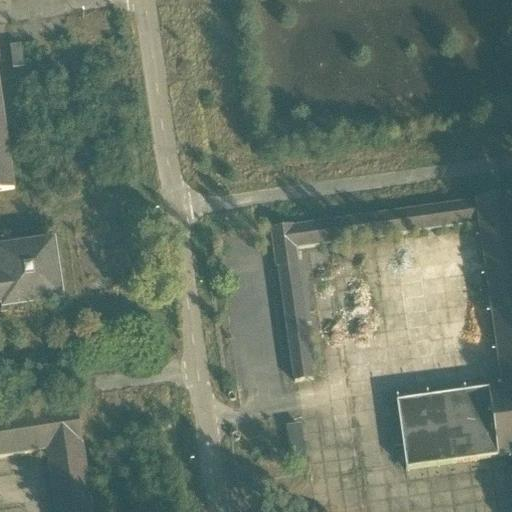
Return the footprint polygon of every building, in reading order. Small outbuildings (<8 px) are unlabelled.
[(9,48),(13,70),(24,69),(21,46),(9,48)] [(0,192),(14,191),(0,95),(0,192)] [(511,511),(511,215),(509,197),(475,202),(475,204),(292,230),(292,228),(270,231),(276,271),(278,271),(294,385),(312,382),(304,328),(310,327),(302,266),(298,267),(296,252),(478,226),(479,226),(480,226),(481,239),(481,240),(502,390),(396,405),(400,430),(391,432),(393,449),(402,448),(406,473),(511,458),(511,463),(511,511)] [(0,309),(1,313),(64,304),(55,241),(0,248),(0,269),(3,269),(4,276),(0,276),(0,309)] [(0,459),(46,453),(55,511),(91,511),(76,407),(0,418),(0,459)] [(287,430),(292,463),(305,461),(303,449),(307,450),(305,439),(302,441),(300,428),(287,430)] [(309,461),(312,478),(321,477),(318,460),(309,461)]
